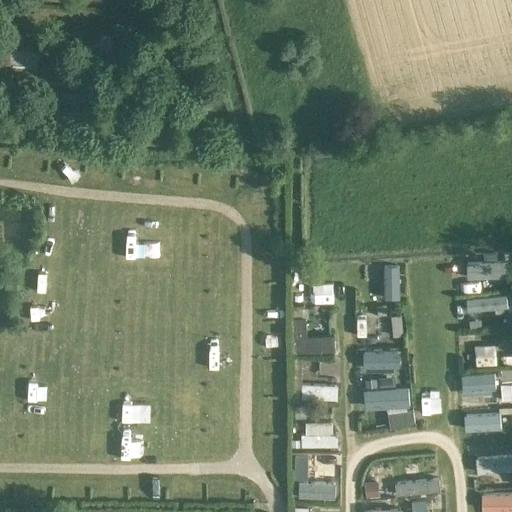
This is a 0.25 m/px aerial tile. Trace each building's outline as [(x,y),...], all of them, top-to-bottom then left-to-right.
[(109,270),(112,252),(91,248),(88,266),(109,270)] [(505,274),(505,258),(463,260),(464,276),(505,274)] [(397,297),(396,263),(380,263),(380,298),(397,297)] [(464,308),(508,308),(508,294),(464,294),(464,308)] [(331,333),(306,333),(305,307),(289,307),(290,351),(332,350),(331,333)] [(401,325),(393,326),(394,336),(402,335),(401,325)] [(511,328),(508,329),(502,329),(503,336),(508,335),(509,341),(511,341),(511,328)] [(50,352),(50,332),(30,332),(30,352),(50,352)] [(473,363),(495,363),(494,343),(472,343),(473,363)] [(398,348),(359,349),(359,367),(398,366),(398,348)] [(495,390),(493,369),(457,373),(460,394),(495,390)] [(299,382),(299,398),(336,399),(336,383),(299,382)] [(499,399),(511,399),(511,382),(500,382),(499,399)] [(363,406),(407,406),(407,386),(363,386),(363,406)] [(461,411),(461,428),(500,426),(499,410),(461,411)] [(511,452),(472,454),(473,470),(511,469),(511,452)] [(334,454),(300,456),(301,472),(335,469),(334,454)] [(393,479),(394,493),(437,491),(437,477),(393,479)] [(335,481),(295,480),(295,496),(335,497),(335,481)] [(377,496),(376,480),(363,480),(364,497),(377,496)] [(208,511),(246,511),(247,493),(215,492),(215,481),(209,481),(208,511)] [(511,490),(481,491),(481,511),(510,511),(510,508),(511,508),(511,490)] [(424,511),(424,499),(411,499),(410,511),(424,511)]
